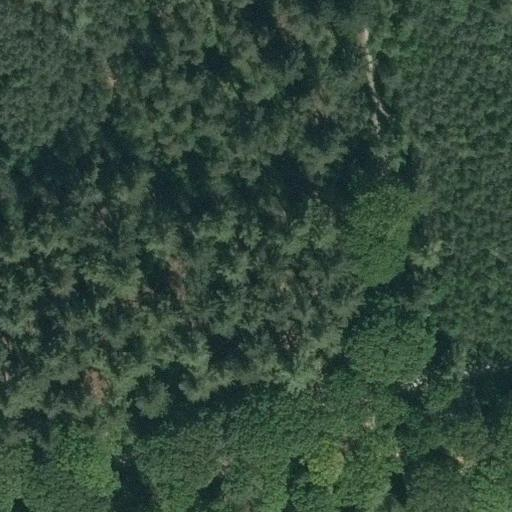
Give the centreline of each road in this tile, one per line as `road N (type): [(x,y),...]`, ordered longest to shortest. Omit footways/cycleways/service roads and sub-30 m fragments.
road 1 (track): [(395,362),(0,458)]
road 2 (track): [(359,0),(395,362)]
road 3 (track): [(511,487),(395,362)]
road 4 (track): [(511,334),(395,362)]
